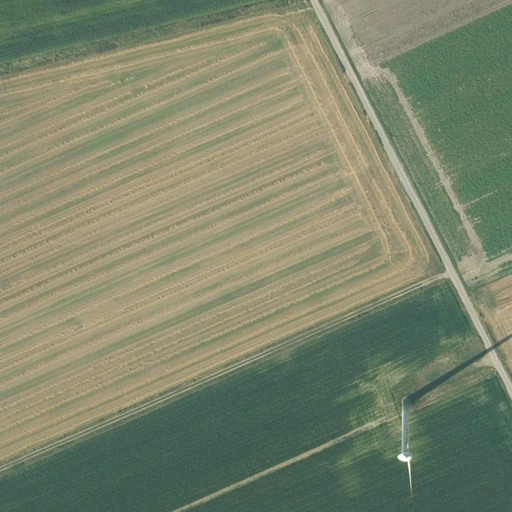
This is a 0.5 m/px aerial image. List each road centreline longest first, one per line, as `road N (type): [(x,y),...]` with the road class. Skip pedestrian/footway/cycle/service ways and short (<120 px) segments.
road 1 (track): [(0,469),(451,271)]
road 2 (track): [(0,79),(314,0)]
road 3 (track): [(314,0),(451,271)]
road 4 (track): [(451,271),(511,389)]
